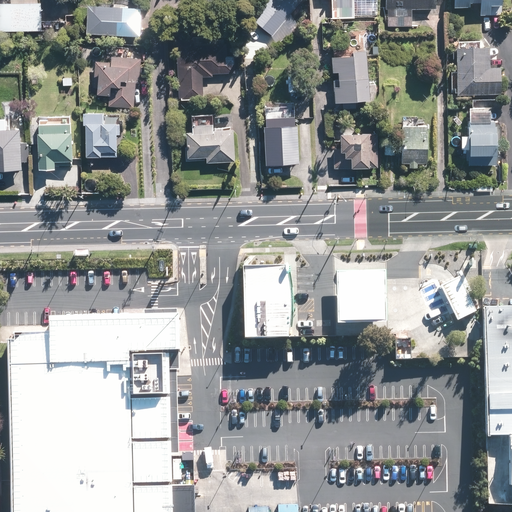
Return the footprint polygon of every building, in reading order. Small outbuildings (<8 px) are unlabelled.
[(256,0),(238,0),(236,3),(248,11),(256,0)] [(296,4),(290,0),(268,0),(253,20),(273,35),(296,4)] [(329,0),(330,18),(349,17),(347,0),(329,0)] [(433,0),(388,0),(389,24),(409,23),(408,10),(433,9),(433,0)] [(498,14),(496,0),(451,0),(452,6),(480,4),(481,15),(498,14)] [(45,4),(0,4),(0,32),(45,32),(45,4)] [(92,29),(145,32),(146,7),(93,4),(92,29)] [(197,40),(182,40),(183,96),(203,96),(203,70),(236,70),(236,56),(228,56),(228,43),(197,43),(197,40)] [(497,69),(485,70),(483,51),(455,53),(456,72),(458,93),(486,91),(498,90),(497,69)] [(111,61),(99,59),(96,89),(113,91),(112,106),(137,109),(143,60),(112,56),(111,61)] [(363,57),(329,61),(335,107),(369,103),(363,57)] [(118,113),(85,113),(85,123),(88,123),(89,154),(118,154),(118,113)] [(72,118),(41,118),(41,165),(57,166),(57,163),(72,163),(72,118)] [(297,118),(267,119),(269,161),(299,159),(297,118)] [(493,124),(466,125),(467,165),(495,164),(493,124)] [(428,163),(426,127),(400,128),(402,164),(428,163)] [(234,129),(192,131),(194,154),(211,153),(212,160),(236,159),(234,129)] [(23,130),(0,130),(0,167),(25,166),(23,130)] [(375,166),(373,135),(337,137),(338,168),(375,166)] [(295,267),(251,267),(250,334),(294,334),(295,267)] [(388,270),(341,271),(342,320),(389,320),(388,270)] [(451,281),(444,284),(448,293),(460,319),(471,315),(479,311),(462,276),(451,281)] [(511,302),(484,303),(485,324),(511,322),(511,302)] [(124,325),(8,329),(13,511),(201,511),(200,485),(179,485),(176,367),(184,368),(182,311),(123,313),(124,325)] [(511,324),(485,325),(488,431),(511,430),(511,324)] [(212,429),(201,428),(200,449),(211,449),(212,429)] [(511,490),(511,440),(493,441),(494,491),(511,490)] [(263,476),(263,484),(283,484),(283,476),(263,476)]
